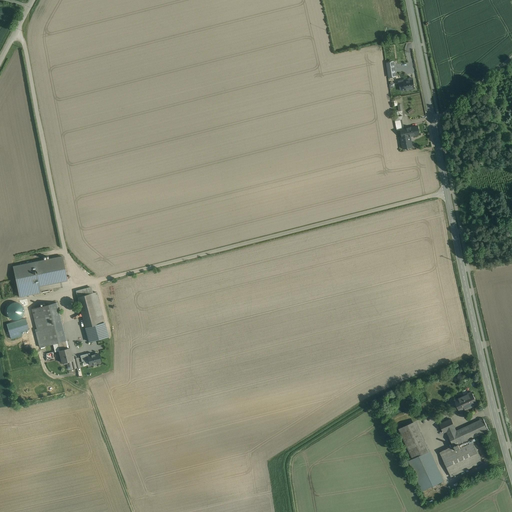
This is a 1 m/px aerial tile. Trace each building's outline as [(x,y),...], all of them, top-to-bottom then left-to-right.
[(396,76),(393,62),(387,63),(389,77),(396,76)] [(401,91),(415,88),(413,78),(399,81),(401,91)] [(402,120),(395,122),(397,131),(401,130),(403,129),(402,120)] [(403,129),(401,130),(402,137),(402,138),(409,137),(419,135),(417,126),(403,129)] [(409,137),(402,138),(402,137),(401,138),(403,149),(412,147),(411,142),(410,142),(409,137)] [(66,280),(61,256),(13,266),(19,297),(40,293),(38,285),(66,280)] [(92,287),(75,291),(88,342),(107,337),(96,292),(93,293),(92,287)] [(65,341),(56,303),(31,309),(41,347),(53,344),(64,341),(65,341)] [(28,329),(25,319),(7,324),(11,339),(21,336),(20,332),(28,329)] [(72,360),(69,345),(65,346),(64,341),(53,344),(55,352),(59,351),(62,363),(63,363),(63,364),(67,363),(69,369),(80,367),(78,359),(72,360)] [(89,365),(100,362),(98,353),(87,356),(89,365)] [(472,392),(461,397),(466,409),(472,407),(477,405),(477,404),(472,392)] [(466,409),(461,397),(455,400),(460,412),(466,409)] [(451,419),(444,422),(440,424),(444,433),(447,431),(448,435),(456,431),(454,428),(451,419)] [(448,435),(454,447),(456,451),(445,456),(442,457),(451,477),(462,472),(481,463),(472,444),(472,443),(470,439),(476,437),(489,431),(483,419),(456,431),(448,435)] [(427,453),(413,423),(403,427),(399,429),(413,459),(426,454),(427,453)] [(430,464),(426,454),(413,459),(409,461),(422,490),(443,481),(435,462),(430,464)]
